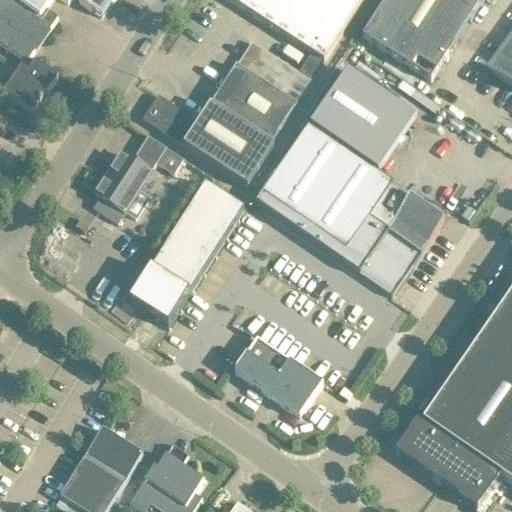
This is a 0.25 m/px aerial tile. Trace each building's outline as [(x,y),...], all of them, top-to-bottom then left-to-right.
[(58,82),(34,65),(30,62),(58,22),(46,13),(55,0),(0,0),(0,50),(24,67),(3,97),(33,118),(58,82)] [(57,0),(68,7),(73,1),(101,21),(116,0),(57,0)] [(365,1),(363,0),(224,0),(225,1),(240,10),(311,56),(323,64),(324,65),(365,1)] [(388,0),(362,41),(399,65),(431,85),(478,12),(458,0),(388,0)] [(458,0),(478,12),(485,0),(458,0)] [(511,37),(487,72),(511,89),(511,37)] [(298,76),(281,65),(252,46),(210,110),(271,149),(297,109),(296,108),(312,85),(310,84),(298,76)] [(323,64),(311,56),(298,76),(310,84),(323,64)] [(414,271),(422,260),(387,236),(409,205),(391,193),(393,189),(378,179),(417,122),(399,110),(348,75),(309,131),(256,208),(391,301),(392,300),(413,270),(414,271)] [(158,100),(143,124),(244,190),(271,149),(210,110),(199,127),(158,100)] [(0,124),(0,141),(8,130),(0,124)] [(101,203),(94,213),(118,228),(124,218),(134,225),(149,203),(139,197),(152,177),(157,169),(167,154),(149,142),(133,165),(123,159),(96,200),(101,203)] [(184,165),(174,180),(189,190),(199,175),(184,165)] [(182,294),(237,209),(205,188),(150,274),(182,294)] [(387,236),(422,260),(443,229),(409,205),(387,236)] [(76,231),(85,237),(90,228),(81,222),(76,231)] [(395,457),(440,489),(474,511),(478,511),(500,482),(511,489),(511,298),(437,407),(432,404),(395,457)] [(323,389),(257,344),(234,377),(300,422),(323,389)] [(103,434),(60,502),(75,511),(109,511),(143,460),(103,434)] [(154,472),(141,490),(155,500),(150,507),(157,511),(196,511),(202,505),(195,500),(206,483),(190,472),(186,478),(180,474),(188,462),(173,451),(157,474),(154,472)]
